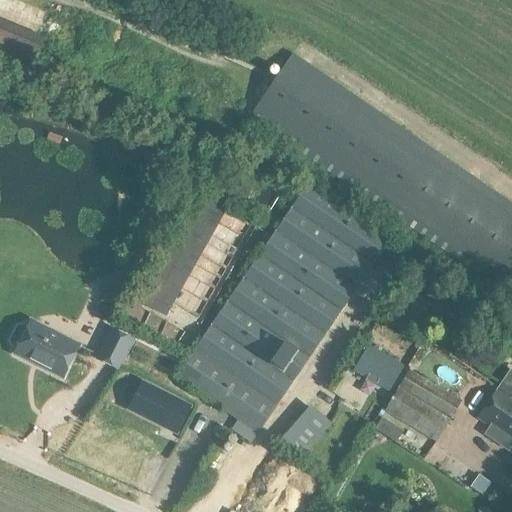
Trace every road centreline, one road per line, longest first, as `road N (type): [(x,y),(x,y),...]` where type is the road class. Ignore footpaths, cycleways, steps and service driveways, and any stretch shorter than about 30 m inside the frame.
road 1 (unclassified): [(137,511),(0,451)]
road 2 (unknown): [(80,0),(211,68)]
